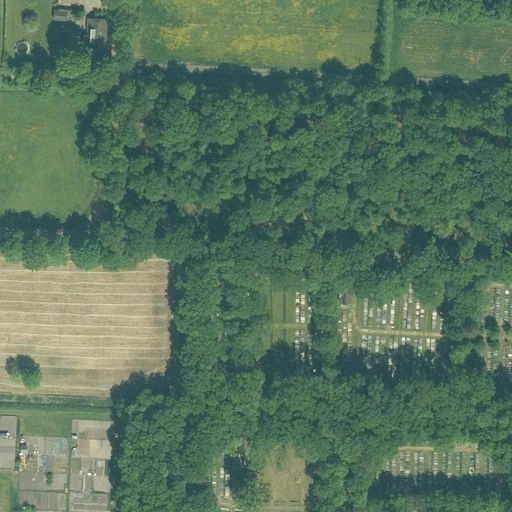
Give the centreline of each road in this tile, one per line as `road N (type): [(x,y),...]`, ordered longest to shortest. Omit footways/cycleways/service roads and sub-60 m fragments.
road 1 (unclassified): [(87,224),(114,237),(511,261)]
road 2 (unclassified): [(511,86),(115,64)]
road 3 (unclassified): [(115,64),(107,187),(87,224)]
